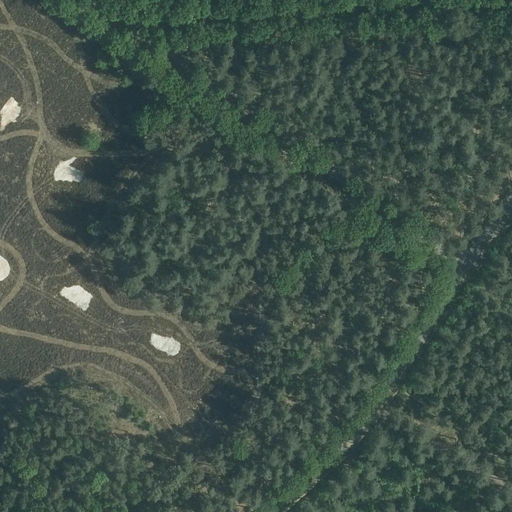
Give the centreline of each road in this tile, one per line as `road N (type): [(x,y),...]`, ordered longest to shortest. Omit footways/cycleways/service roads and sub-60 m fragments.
road 1 (unclassified): [(467,267),(103,0)]
road 2 (tertiary): [(262,511),(333,446),(467,267)]
